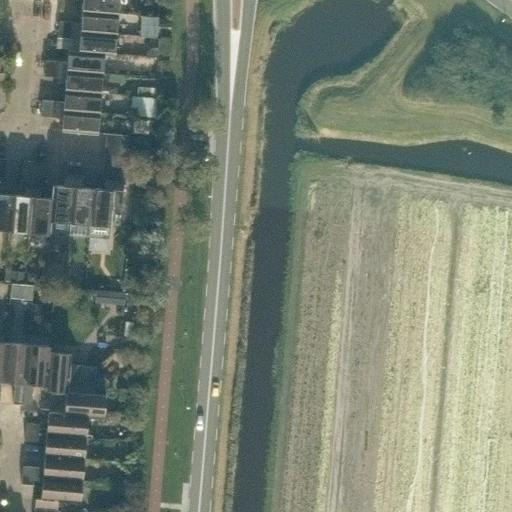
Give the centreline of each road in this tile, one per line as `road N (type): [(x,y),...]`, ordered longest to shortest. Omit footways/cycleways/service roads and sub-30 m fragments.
road 1 (tertiary): [(199,511),(233,75)]
road 2 (residential): [(0,126),(28,129),(35,34)]
